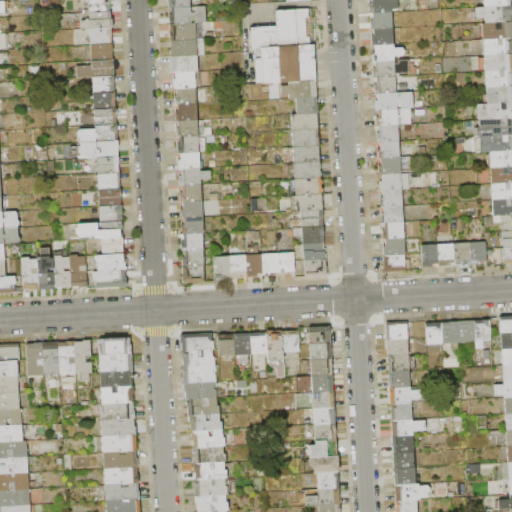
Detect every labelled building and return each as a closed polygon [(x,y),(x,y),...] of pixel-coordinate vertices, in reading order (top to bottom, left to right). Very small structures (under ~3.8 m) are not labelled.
[(111,0),(111,12),(90,13),(89,0),(111,0)] [(191,0),(191,8),(172,9),(170,9),(169,0),(191,0)] [(398,0),(399,9),(393,10),(393,12),(373,13),(370,14),(370,6),(373,6),(372,0),(398,0)] [(511,22),(486,24),(485,18),(477,19),(476,8),(485,7),(511,6),(511,22)] [(206,7),(207,23),(204,23),(197,24),(197,19),(192,19),(192,24),(170,25),(169,18),(172,17),(172,9),(191,8),(206,7)] [(311,9),(314,80),(255,84),(254,50),(248,50),(247,27),(275,26),(274,10),(311,9)] [(111,12),(112,20),(114,20),(114,28),(112,28),(90,29),(82,30),(81,13),(90,13),(111,12)] [(393,12),(394,28),(374,29),(372,30),(372,22),(373,22),(373,13),(393,12)] [(483,40),(482,24),(486,24),(511,22),(511,38),(484,40),(483,40)] [(204,23),(205,39),(171,41),(170,25),(192,24),(197,24),(204,23)] [(112,28),(113,45),(91,46),(90,29),(112,28)] [(394,28),(394,45),(375,46),(374,29),(394,28)] [(0,34),(9,34),(10,50),(0,50),(0,34)] [(511,55),(485,56),(484,40),(511,38),(511,55)] [(205,39),(206,56),(198,56),(171,58),(171,41),(205,39)] [(115,45),(115,51),(114,51),(114,61),(92,62),(91,46),(113,45),(115,45)] [(394,45),(394,48),(404,48),(404,49),(405,50),(405,54),(404,55),(404,57),(395,57),(395,61),(376,62),(373,63),(373,55),(376,55),(375,46),(394,45)] [(511,70),(486,71),(485,56),(511,55),(511,70)] [(198,56),(199,72),(177,73),(172,73),(171,58),(198,56)] [(114,61),(115,77),(93,78),(78,78),(77,67),(92,66),(92,62),(114,61)] [(395,61),(396,77),(377,78),(374,78),(373,68),(376,68),(376,62),(395,61)] [(511,87),(487,88),(486,71),(511,70),(511,87)] [(201,72),(202,87),(197,87),(197,89),(178,90),(175,90),(174,80),(177,80),(177,73),(199,72),(201,72)] [(115,77),(116,93),(94,94),(93,78),(115,77)] [(396,77),(397,93),(378,94),(375,95),(374,85),(377,85),(377,78),(396,77)] [(290,99),(290,96),(282,96),(281,86),(289,86),(289,83),(317,82),(318,98),(297,99),(290,99)] [(511,103),(487,104),(487,88),(511,87),(511,103)] [(197,89),(198,105),(178,106),(175,106),(174,97),(178,97),(178,90),(197,89)] [(116,93),(117,109),(95,110),(94,94),(116,93)] [(413,93),(413,109),(411,109),(400,109),(398,109),(379,110),(376,111),(375,101),(378,101),(378,94),(397,93),(413,93)] [(297,115),(297,99),(318,98),(318,114),(297,115)] [(511,119),(479,120),(479,105),(487,104),(511,103),(511,119)] [(198,105),(198,121),(179,122),(176,122),(176,112),(179,112),(178,106),(198,105)] [(117,109),(117,125),(95,127),(95,110),(117,109)] [(411,109),(412,125),(399,126),(380,127),(377,127),(376,118),(379,118),(379,110),(398,109),(398,116),(400,116),(400,109),(411,109)] [(293,131),(292,115),(297,115),(318,114),(319,130),(293,131)] [(477,137),(477,128),(480,128),(479,120),(511,119),(511,134),(480,136),(477,137)] [(205,121),(205,129),(212,128),(212,131),(214,131),(214,135),(205,136),(205,133),(199,134),(199,137),(180,138),(177,138),(176,128),(180,128),(179,122),(198,121),(205,121)] [(117,125),(118,142),(97,143),(80,143),(78,142),(78,132),(80,130),(96,129),(95,127),(117,125)] [(399,126),(400,142),(380,143),(378,143),(377,134),(380,133),(380,127),(399,126)] [(294,147),(293,131),(319,130),(320,146),(294,147)] [(481,153),(480,136),(511,134),(511,151),(490,152),(481,153)] [(199,137),(199,138),(206,138),(207,148),(200,149),(200,153),(181,154),(178,154),(177,145),(180,144),(180,138),(199,137)] [(118,142),(119,158),(98,159),(97,143),(118,142)] [(400,142),(401,158),(381,159),(379,159),(378,152),(381,152),(380,143),(400,142)] [(295,165),(294,147),(320,146),(321,164),(295,165)] [(511,166),(491,168),(490,152),(511,151),(511,166)] [(200,153),(201,162),(204,162),(204,169),(201,169),(181,170),(179,170),(179,161),(182,161),(181,154),(200,153)] [(120,158),(120,174),(98,175),(98,159),(119,158),(120,158)] [(401,158),(401,174),(382,175),(379,175),(379,166),(382,166),(381,159),(401,158)] [(289,180),(288,166),(295,165),(321,164),(322,179),(291,180),(289,180)] [(511,183),(492,185),(491,168),(511,166),(511,183)] [(201,169),(201,172),(212,171),(212,180),(202,180),(202,185),(182,186),(180,186),(180,177),(182,177),(181,170),(201,169)] [(120,174),(121,189),(99,190),(98,175),(120,174)] [(410,174),(410,175),(416,174),(417,187),(410,188),(410,190),(403,191),(383,192),(381,192),(380,182),(382,182),(382,175),(401,174),(410,174)] [(296,196),(296,188),(291,188),(291,180),(322,179),(322,195),(296,196)] [(492,200),(492,185),(511,183),(511,199),(493,200),(492,200)] [(202,185),(203,202),(184,203),(181,203),(180,193),(183,193),(182,186),(202,185)] [(121,189),(122,206),(100,207),(99,190),(121,189)] [(403,191),(403,207),(384,208),(381,208),(380,197),(383,197),(383,192),(403,191)] [(292,213),(291,196),(296,196),(322,195),(323,211),(302,212),(292,213)] [(511,215),(494,216),(493,200),(511,199),(511,215)] [(203,202),(204,218),(185,219),(181,219),(181,209),(184,209),(184,203),(203,202)] [(122,206),(123,223),(101,224),(100,207),(122,206)] [(403,207),(404,223),(385,224),(382,224),(381,214),(384,214),(384,208),(403,207)] [(303,228),(302,212),(323,211),(324,211),(325,227),(303,228)] [(0,213),(3,213),(3,219),(5,219),(5,213),(18,212),(18,221),(20,222),(20,225),(18,227),(19,228),(6,229),(5,222),(3,222),(4,229),(0,229),(0,213)] [(511,231),(503,232),(502,223),(494,224),(494,226),(487,227),(486,217),(494,216),(511,215),(511,231)] [(204,218),(205,234),(203,234),(184,235),(183,235),(182,225),(185,225),(185,219),(204,218)] [(123,223),(124,238),(102,240),(79,241),(79,236),(77,234),(76,229),(79,227),(78,225),(101,224),(123,223)] [(404,223),(405,239),(386,240),(383,240),(382,230),(385,230),(385,224),(404,223)] [(304,245),(303,228),(325,227),(326,244),(324,244),(304,245)] [(0,229),(4,229),(4,235),(6,235),(6,229),(19,228),(19,237),(21,238),(21,242),(19,243),(19,245),(6,245),(6,238),(4,239),(5,245),(0,245),(0,229)] [(511,247),(504,248),(503,232),(511,231),(511,247)] [(203,234),(204,251),(185,251),(182,252),(182,242),(185,241),(184,235),(203,234)] [(124,238),(124,254),(103,255),(102,240),(124,238)] [(405,239),(406,255),(405,255),(384,256),(384,247),(387,247),(386,240),(405,239)] [(470,243),(486,242),(487,262),(481,262),(481,265),(471,266),(471,263),(470,243)] [(454,244),(470,243),(471,263),(465,263),(465,266),(455,266),(455,263),(454,244)] [(304,261),(304,245),(324,244),(325,249),(326,249),(326,260),(306,261),(304,261)] [(438,245),(454,244),(455,263),(449,264),(449,267),(439,267),(439,265),(438,245)] [(421,245),(438,245),(439,265),(433,265),(433,268),(423,268),(421,245)] [(246,256),(248,256),(248,248),(258,247),(259,255),(262,255),(263,274),(258,275),(258,278),(247,279),(247,276),(246,256)] [(56,290),(40,291),(38,263),(41,262),(41,249),(50,248),(51,258),(54,258),(55,269),(49,270),(49,274),(55,273),(56,288),(56,290)] [(204,251),(205,266),(183,267),(183,258),(185,258),(185,251),(204,251)] [(72,289),(64,289),(64,288),(56,288),(55,273),(55,269),(54,258),(54,254),(66,253),(66,258),(70,258),(72,287),(72,289)] [(279,254),(295,253),(296,273),(289,273),(290,276),(280,276),(280,273),(279,254)] [(124,254),(125,260),(128,260),(128,264),(126,264),(127,271),(125,271),(98,272),(97,255),(103,255),(124,254)] [(262,255),(279,254),(280,273),(274,273),(274,276),(263,277),(263,274),(262,255)] [(88,288),(81,289),(80,287),(72,287),(70,258),(70,255),(79,255),(79,257),(86,257),(88,288)] [(405,255),(405,260),(411,260),(411,268),(406,268),(406,271),(385,272),(384,256),(405,255)] [(230,257),(246,256),(247,276),(241,276),(241,278),(231,279),(231,276),(230,257)] [(214,257),(230,257),(231,276),(225,276),(225,279),(215,279),(214,257)] [(40,291),(32,291),(32,290),(23,290),(22,258),(31,258),(31,260),(38,259),(38,263),(40,291)] [(307,277),(306,261),(326,260),(327,267),(329,267),(329,276),(307,277)] [(205,266),(206,283),(184,284),(183,267),(205,266)] [(125,271),(126,279),(127,279),(127,287),(97,289),(96,281),(94,281),(94,272),(98,272),(125,271)] [(0,294),(0,278),(6,278),(17,277),(17,291),(16,291),(16,294),(0,294)] [(511,333),(501,334),(501,320),(500,320),(499,317),(511,316),(511,333)] [(491,321),(492,342),(484,342),(484,349),(476,349),(475,343),(474,322),(491,321)] [(460,344),(444,345),(443,323),(459,322),(460,344)] [(475,343),(460,344),(459,322),(474,322),(475,343)] [(386,324),(408,323),(409,339),(387,340),(386,324)] [(444,345),(427,346),(426,324),(443,323),(444,345)] [(310,345),(310,328),(331,327),(331,329),(333,329),(333,334),(331,335),(331,344),(310,345)] [(285,378),(278,378),(277,369),(274,369),(269,363),(268,355),(267,333),(267,331),(283,331),(284,353),(285,378)] [(300,352),(284,353),(283,331),(292,331),(292,332),(300,332),(300,352)] [(181,335),(213,333),(213,341),(215,341),(215,350),(213,350),(184,352),(183,344),(181,344),(181,335)] [(268,355),(251,355),(250,334),(267,333),(268,355)] [(511,349),(502,350),(501,334),(511,333),(511,349)] [(250,334),(251,355),(248,355),(249,363),(239,364),(239,356),(236,357),(235,336),(235,334),(250,334)] [(236,357),(219,357),(218,335),(228,335),(228,336),(235,336),(236,357)] [(100,356),(99,340),(130,339),(131,355),(100,356)] [(409,339),(410,355),(388,356),(387,356),(387,340),(409,339)] [(77,374),(60,375),(59,343),(67,343),(67,342),(75,341),(75,343),(77,374)] [(92,341),(93,374),(90,374),(90,382),(80,382),(80,374),(77,374),(75,343),(83,343),(83,341),(92,341)] [(60,375),(45,376),(43,343),(59,342),(59,343),(60,375)] [(45,376),(28,377),(27,345),(35,345),(35,343),(43,343),(45,376)] [(0,345),(20,344),(21,361),(18,361),(0,361),(0,345)] [(311,360),(310,345),(331,344),(332,359),(311,360)] [(511,364),(503,365),(502,350),(511,349),(511,364)] [(213,350),(213,358),(216,357),(216,366),(214,366),(185,368),(184,360),(182,360),(182,352),(184,352),(213,350)] [(101,372),(100,356),(131,355),(133,355),(134,370),(101,372)] [(410,355),(410,371),(389,372),(388,356),(410,355)] [(312,377),(311,360),(332,359),(333,376),(312,377)] [(0,361),(18,361),(19,378),(0,378),(0,361)] [(511,379),(503,380),(503,365),(511,364),(511,379)] [(214,366),(214,374),(217,374),(217,382),(215,382),(183,384),(183,368),(185,368),(214,366)] [(102,388),(101,372),(134,370),(134,379),(133,380),(133,386),(102,388)] [(410,371),(411,387),(390,388),(389,372),(410,371)] [(308,394),(305,391),(297,391),(297,377),(312,377),(333,376),(334,393),(314,394),(308,394)] [(0,378),(19,378),(20,394),(0,394),(0,378)] [(511,397),(505,398),(505,396),(496,396),(495,385),(504,385),(503,380),(511,379),(511,397)] [(215,382),(215,390),(218,390),(218,399),(187,401),(186,392),(184,392),(183,384),(215,382)] [(103,405),(102,388),(133,386),(135,386),(135,395),(134,395),(134,403),(103,405)] [(411,387),(412,404),(391,405),(390,388),(411,387)] [(314,409),(314,394),(334,393),(335,408),(314,409)] [(0,394),(20,394),(20,410),(0,410),(0,394)] [(218,399),(218,406),(220,406),(221,415),(189,417),(189,408),(187,408),(187,401),(218,399)] [(103,421),(102,405),(103,405),(134,403),(134,411),(136,411),(137,420),(135,420),(103,421)] [(412,404),(413,420),(391,421),(391,405),(412,404)] [(315,425),(314,409),(335,408),(336,424),(315,425)] [(22,410),(23,426),(0,427),(0,410),(20,410),(22,410)] [(221,415),(221,422),(223,422),(224,431),(192,432),(191,432),(191,424),(189,424),(189,417),(221,415)] [(103,437),(103,421),(135,420),(135,427),(137,427),(137,435),(103,437)] [(391,421),(413,420),(413,422),(426,421),(427,432),(414,432),(414,436),(392,437),(391,421)] [(316,441),(315,425),(336,424),(337,440),(316,441)] [(0,427),(23,426),(24,442),(0,442),(0,427)] [(224,431),(224,438),(226,438),(227,447),(224,447),(193,449),(192,432),(224,431)] [(104,453),(103,437),(137,435),(138,451),(137,451),(104,453)] [(414,436),(415,452),(394,453),(393,453),(392,437),(414,436)] [(310,458),(310,446),(316,446),(316,441),(337,440),(338,457),(310,458)] [(28,442),(29,458),(0,458),(0,442),(24,442),(28,442)] [(224,447),(225,454),(227,454),(227,463),(225,463),(196,464),(195,457),(193,457),(193,449),(224,447)] [(105,469),(104,453),(137,451),(137,459),(139,459),(139,467),(138,467),(105,469)] [(415,452),(416,469),(395,470),(394,453),(415,452)] [(314,474),(314,469),(310,465),(309,458),(310,458),(338,457),(339,457),(340,473),(339,473),(318,474),(314,474)] [(0,458),(29,458),(30,474),(0,475),(0,458)] [(225,463),(225,470),(228,470),(228,479),(226,479),(196,481),(196,473),(194,473),(194,464),(196,464),(225,463)] [(106,485),(105,469),(138,467),(138,476),(139,476),(140,484),(138,484),(106,485)] [(416,469),(416,484),(395,485),(395,470),(416,469)] [(318,490),(318,474),(339,473),(339,489),(318,490)] [(0,475),(30,474),(31,491),(0,491),(0,475)] [(226,479),(227,487),(229,487),(229,495),(227,495),(195,496),(195,481),(196,481),(226,479)] [(107,501),(106,485),(138,484),(139,492),(140,492),(140,499),(107,501)] [(420,484),(420,486),(429,486),(429,487),(431,488),(431,492),(429,494),(429,498),(421,498),(421,500),(418,500),(396,501),(395,485),(416,484),(420,484)] [(306,507),(306,497),(319,496),(318,490),(339,489),(340,505),(319,506),(306,507)] [(0,491),(31,491),(32,507),(0,508),(0,491)] [(500,510),(499,501),(510,500),(510,495),(511,494),(511,510),(511,511),(511,509),(500,510)] [(227,495),(227,502),(230,502),(230,511),(228,511),(213,511),(198,511),(198,505),(196,505),(195,496),(227,495)] [(107,511),(107,501),(140,499),(140,511),(107,511)] [(418,500),(418,511),(396,511),(396,501),(418,500)]
